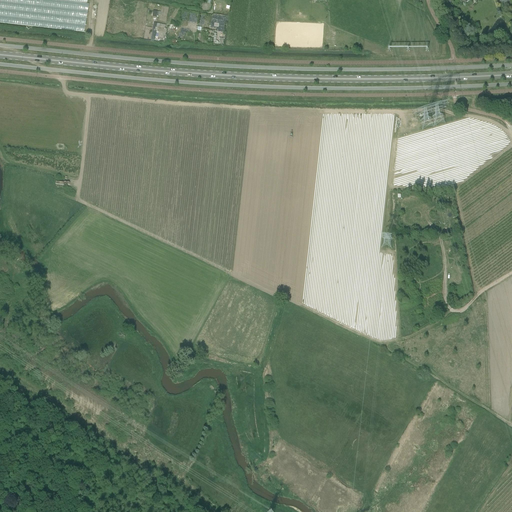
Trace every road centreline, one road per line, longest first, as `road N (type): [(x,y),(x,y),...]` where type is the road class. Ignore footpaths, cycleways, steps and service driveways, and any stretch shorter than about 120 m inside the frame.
road 1 (track): [(511,427),(381,342),(78,198),(86,97),(64,92),(65,78)]
road 2 (secondary): [(0,54),(298,78),(511,74)]
road 3 (track): [(191,511),(0,363)]
road 4 (track): [(511,272),(409,337),(381,342)]
road 5 (track): [(17,511),(19,377)]
